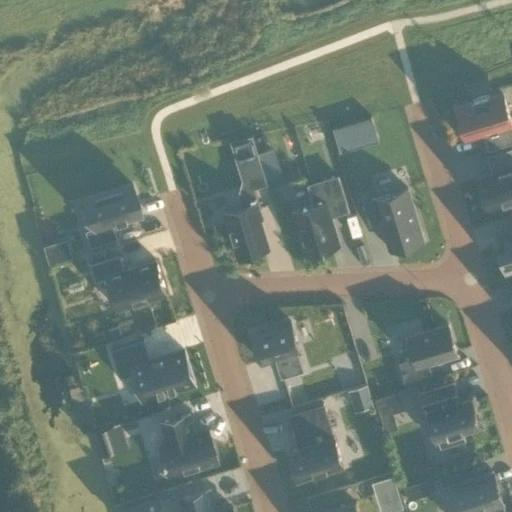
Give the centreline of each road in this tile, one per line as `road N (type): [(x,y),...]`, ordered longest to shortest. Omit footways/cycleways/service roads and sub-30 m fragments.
road 1 (residential): [(469,279),(205,293)]
road 2 (residential): [(205,293),(271,511)]
road 3 (residential): [(421,114),(469,279)]
road 4 (residential): [(469,279),(511,420)]
